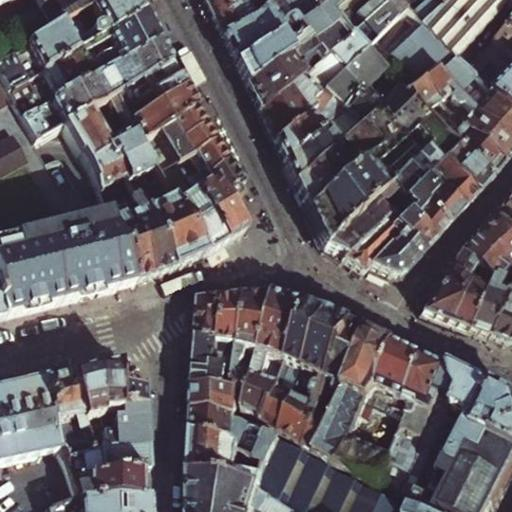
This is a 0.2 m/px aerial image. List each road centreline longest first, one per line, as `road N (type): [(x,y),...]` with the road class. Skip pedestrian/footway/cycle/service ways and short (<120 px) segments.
road 1 (residential): [(308,285),(176,12)]
road 2 (residential): [(156,316),(163,511)]
road 3 (residential): [(511,178),(384,324)]
road 4 (residential): [(0,358),(156,316)]
road 5 (residential): [(156,316),(227,285),(308,285)]
road 6 (residential): [(384,324),(511,385)]
